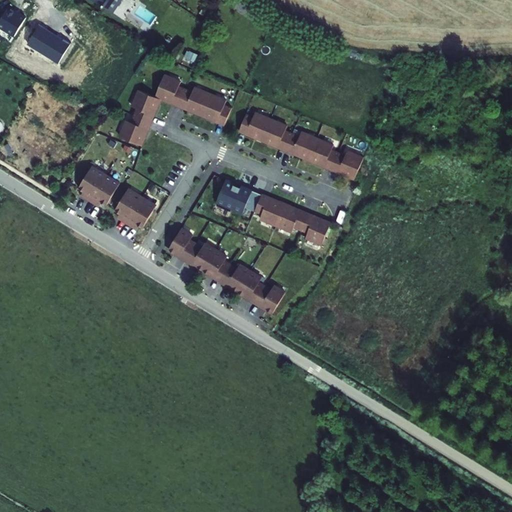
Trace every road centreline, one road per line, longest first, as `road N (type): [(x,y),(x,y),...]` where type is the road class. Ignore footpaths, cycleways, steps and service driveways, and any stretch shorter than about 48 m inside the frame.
road 1 (unclassified): [(511,492),(138,262)]
road 2 (unclassified): [(138,262),(0,176)]
road 3 (residential): [(209,148),(341,201)]
road 4 (residential): [(138,262),(209,148)]
